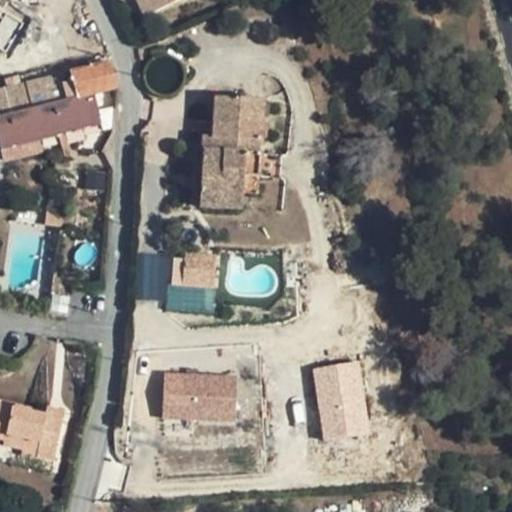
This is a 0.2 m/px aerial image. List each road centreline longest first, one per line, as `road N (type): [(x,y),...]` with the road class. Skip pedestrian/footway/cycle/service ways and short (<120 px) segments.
road 1 (unknown): [(130,98),(195,99),(261,47),(313,71),(321,89),(348,265),(344,341),(326,357),(295,365),(208,355),(175,326),(171,260)]
road 2 (residential): [(100,0),(132,55),(114,339)]
road 3 (residential): [(114,339),(78,511)]
